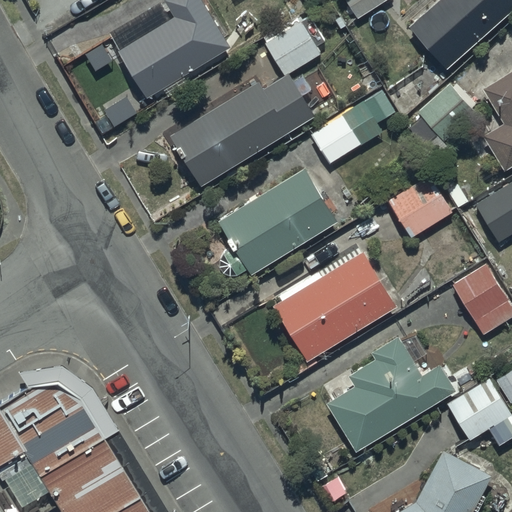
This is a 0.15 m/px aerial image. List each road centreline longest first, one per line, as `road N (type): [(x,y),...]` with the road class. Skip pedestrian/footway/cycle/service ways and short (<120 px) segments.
road 1 (residential): [(92,249),(257,511)]
road 2 (residential): [(0,73),(92,249)]
